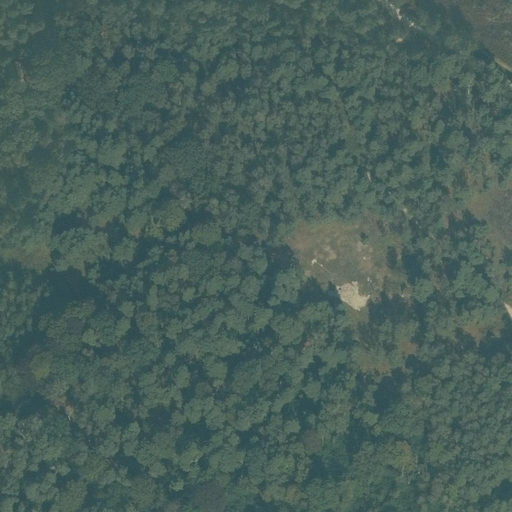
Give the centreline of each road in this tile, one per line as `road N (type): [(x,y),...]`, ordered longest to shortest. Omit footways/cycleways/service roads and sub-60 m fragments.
road 1 (track): [(511,317),(367,175),(393,40),(404,24)]
road 2 (track): [(404,24),(511,88)]
